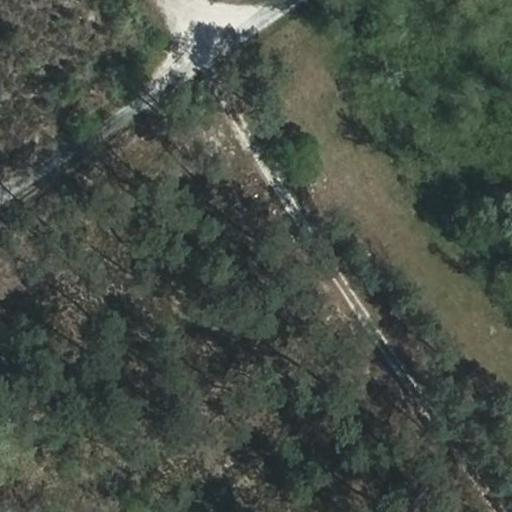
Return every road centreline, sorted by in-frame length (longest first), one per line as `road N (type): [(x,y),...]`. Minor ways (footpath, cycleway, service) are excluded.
road 1 (unknown): [(240,35),(374,290),(511,492)]
road 2 (unclassified): [(240,35),(0,193)]
